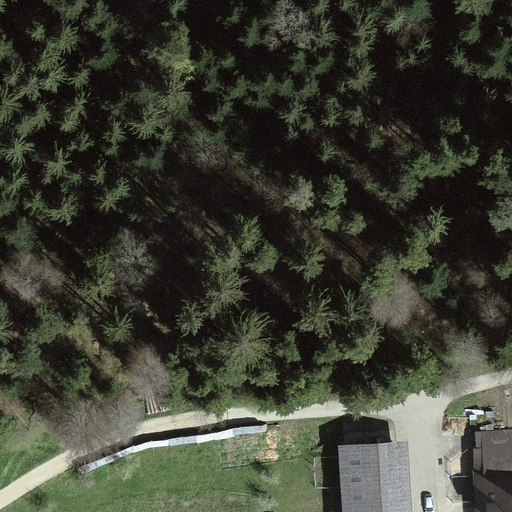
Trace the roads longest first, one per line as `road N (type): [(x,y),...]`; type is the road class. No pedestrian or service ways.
road 1 (unclassified): [(0,499),(80,451),(143,426),(378,403),(511,375)]
road 2 (track): [(0,219),(162,0)]
